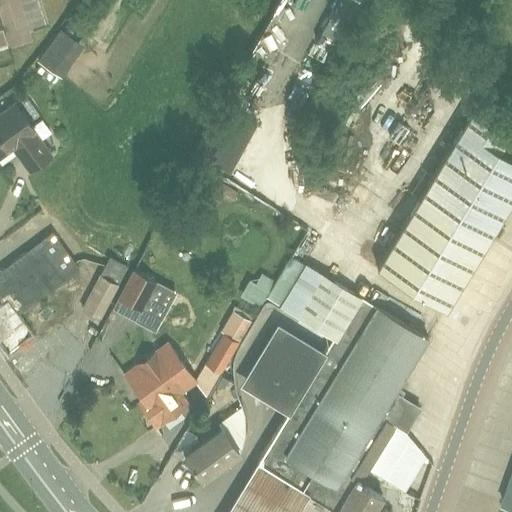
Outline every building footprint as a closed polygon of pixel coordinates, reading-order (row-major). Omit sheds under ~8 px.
[(85,45),(60,27),(37,60),(62,78),(85,45)] [(32,169),(53,153),(35,129),(36,128),(17,101),(0,113),(0,154),(14,144),(32,169)] [(229,172),(256,122),(219,102),(192,152),(229,172)] [(446,307),(511,198),(511,154),(500,147),(509,132),(473,110),(378,265),(446,307)] [(0,253),(8,265),(0,270),(0,277),(15,299),(22,295),(53,340),(80,321),(75,314),(115,244),(80,194),(0,250),(0,253)] [(221,331),(222,332),(205,363),(223,373),(252,321),(266,296),(284,307),(308,266),(291,255),(275,281),(261,272),(255,283),(249,280),(240,295),(242,297),(234,311),(232,310),(221,331)] [(112,260),(105,274),(122,282),(128,267),(112,260)] [(134,270),(116,304),(139,316),(147,300),(166,310),(176,292),(134,270)] [(327,334),(354,291),(324,273),(298,316),(327,334)] [(101,322),(121,288),(103,277),(83,312),(101,322)] [(322,398),(372,429),(381,414),(406,430),(420,407),(401,395),(404,391),(398,387),(430,336),(378,305),(361,295),(327,350),(316,369),(333,379),(322,398)] [(326,352),(294,333),(277,322),(239,383),(288,413),(258,462),(337,511),(336,511),(372,511),(383,496),(360,482),(361,480),(359,478),(361,473),(349,465),(372,429),(322,398),(333,379),(316,369),(327,350),(326,352)] [(155,353),(125,375),(141,395),(143,399),(139,402),(148,415),(156,426),(161,423),(187,403),(179,392),(193,382),(196,380),(196,379),(178,356),(169,343),(155,353)] [(200,442),(184,454),(185,455),(202,479),(239,452),(221,427),(200,442)] [(511,475),(502,503),(511,505),(511,475)]
